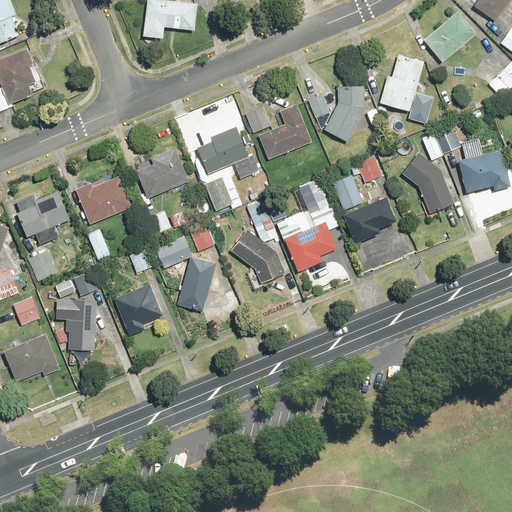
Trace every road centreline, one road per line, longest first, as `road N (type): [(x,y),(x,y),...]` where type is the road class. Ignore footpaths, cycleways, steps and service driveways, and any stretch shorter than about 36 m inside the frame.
road 1 (primary): [(4,481),(511,271)]
road 2 (residential): [(126,105),(380,0)]
road 3 (residential): [(0,159),(126,105)]
